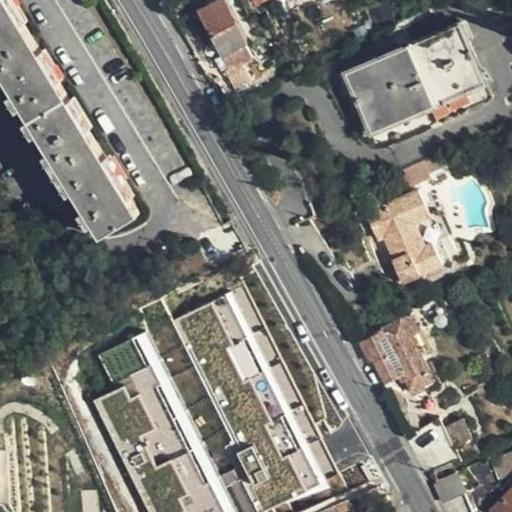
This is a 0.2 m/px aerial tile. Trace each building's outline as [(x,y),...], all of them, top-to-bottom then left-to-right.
[(14,93),(23,109),(30,121),(40,135),(51,153),(75,192),(85,210),(95,225),(102,236),(140,212),(131,196),(106,157),(89,128),(71,99),(60,81),(42,52),(24,24),(9,0),(0,0),(0,71),(3,76),(14,93)] [(16,0),(9,0),(24,24),(29,20),(16,0)] [(223,54),(247,41),(225,0),(221,0),(201,11),(223,54)] [(413,104),(429,98),(445,92),(449,98),(470,89),(467,82),(485,75),(463,23),(348,72),(371,124),(392,114),(394,122),(416,112),(413,104)] [(46,49),(42,52),(60,81),(64,78),(46,49)] [(488,81),(485,75),(467,82),(470,89),(488,81)] [(429,98),(432,106),(449,98),(445,92),(429,98)] [(17,112),(23,109),(14,93),(8,97),(17,112)] [(75,96),(71,99),(89,128),(93,126),(75,96)] [(416,112),(432,106),(429,98),(413,104),(416,112)] [(374,131),(394,122),(392,114),(371,124),(374,131)] [(33,138),(40,135),(30,121),(26,124),(33,138)] [(69,195),(75,192),(51,153),(45,156),(69,195)] [(110,154),(106,157),(131,196),(135,194),(110,154)] [(402,171),(409,185),(433,175),(426,160),(402,171)] [(381,227),(385,235),(396,259),(393,261),(397,270),(389,274),(394,286),(443,263),(434,242),(425,246),(415,222),(431,214),(420,189),(367,214),(374,231),(381,227)] [(90,229),(95,225),(85,210),(80,214),(90,229)] [(378,239),(385,235),(381,227),(374,231),(378,239)] [(245,287),(174,318),(190,354),(202,356),(214,384),(234,387),(220,393),(218,406),(223,417),(273,426),(252,435),(251,438),(260,440),(250,444),(250,448),(249,445),(235,451),(247,479),(234,485),(245,511),(266,511),(327,486),(330,468),(275,341),(273,352),(245,287)] [(387,382),(392,379),(404,374),(413,392),(425,388),(423,383),(433,378),(416,341),(412,332),(420,328),(412,311),(378,333),(374,324),(363,330),(378,356),(375,357),(387,382)] [(424,337),(420,328),(412,332),(416,341),(424,337)] [(370,359),(375,357),(378,356),(363,330),(357,333),(370,359)] [(430,399),(425,388),(413,392),(420,405),(430,399)] [(446,455),(450,464),(461,459),(455,445),(472,434),(464,418),(446,428),(449,433),(440,437),(447,455),(446,455)] [(448,476),(459,494),(468,489),(460,470),(448,476)] [(443,501),(459,494),(448,476),(435,482),(443,501)] [(511,511),(511,488),(492,509),(495,511),(511,511)]
